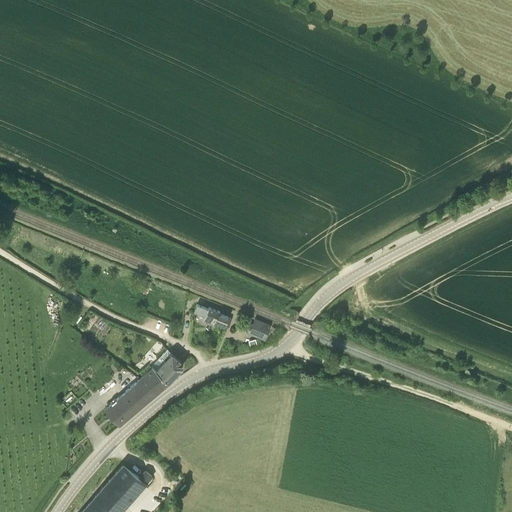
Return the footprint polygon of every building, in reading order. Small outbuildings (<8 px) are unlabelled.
[(144,286),(142,292),(146,294),(151,283),(151,282),(146,280),(146,281),(144,286)] [(197,304),(194,311),(205,316),(204,319),(217,324),(218,321),(228,325),(231,318),(227,317),(228,316),(219,313),(220,311),(208,307),(208,308),(197,304)] [(72,324),(79,316),(73,312),(67,320),(72,324)] [(264,338),(270,325),(254,319),(252,325),(249,324),(246,331),(264,338)] [(182,363),(182,362),(167,349),(160,356),(158,358),(162,362),(155,369),(151,366),(145,371),(160,389),(168,382),(169,381),(174,375),(175,374),(176,372),(177,373),(177,372),(181,367),(181,368),(182,367),(181,367),(182,366),(182,363)] [(120,424),(160,389),(145,371),(105,407),(114,416),(120,424)] [(121,511),(146,483),(145,483),(139,477),(123,464),(81,511),(121,511)]
